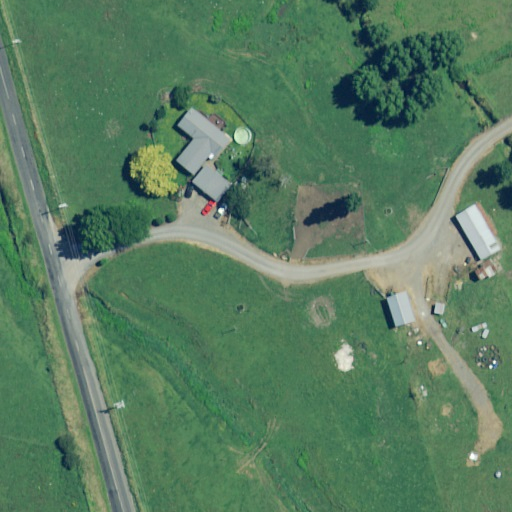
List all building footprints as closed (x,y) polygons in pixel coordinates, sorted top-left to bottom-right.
[(233,139),(194,108),(180,126),(197,139),(178,162),(195,175),(210,157),(215,162),(233,139)] [(233,185),(208,165),(194,182),(219,202),(233,185)] [(502,249),(477,205),(457,216),(483,260),(502,249)] [(494,258),(482,264),(484,267),(477,270),(482,280),(490,276),(491,279),(502,273),(494,258)] [(419,321),(410,292),(390,299),(398,327),(419,321)]
